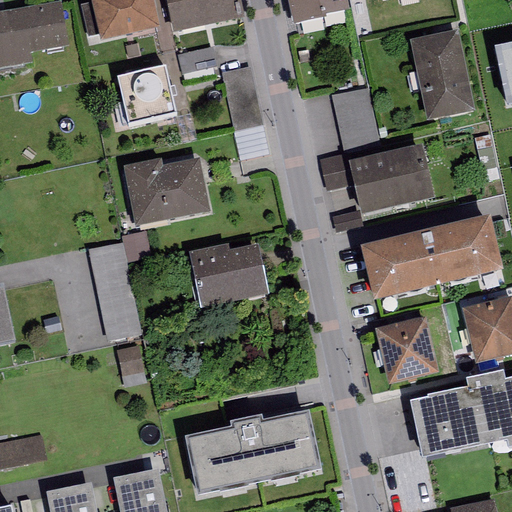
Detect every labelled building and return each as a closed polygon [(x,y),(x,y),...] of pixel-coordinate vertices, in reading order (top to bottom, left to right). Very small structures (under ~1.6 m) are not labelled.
[(151,0),(90,0),(100,43),(159,30),(151,0)] [(242,0),(170,0),(177,35),(247,21),(242,0)] [(345,0),(286,0),(293,28),(325,21),(325,18),(348,13),(345,0)] [(59,4),(0,14),(0,70),(33,65),(31,55),(67,49),(59,4)] [(457,33),(409,44),(426,124),(475,114),(457,33)] [(511,42),(494,46),(507,103),(511,102),(511,42)] [(212,49),(177,57),(181,76),(216,68),(212,49)] [(251,69),(222,75),(234,134),(263,128),(251,69)] [(166,70),(117,80),(127,129),(177,118),(166,70)] [(375,89),(339,92),(345,154),(381,150),(375,89)] [(263,128),(234,134),(243,178),(272,172),(263,128)] [(422,150),(348,167),(360,220),(434,203),(422,150)] [(199,161),(162,168),(161,163),(124,170),(135,230),(210,216),(199,161)] [(488,221),(360,252),(374,307),(502,276),(488,221)] [(131,258),(149,255),(145,233),(128,236),(131,258)] [(122,245),(88,252),(106,344),(141,337),(122,245)] [(228,248),(188,256),(188,257),(199,311),(268,297),(258,249),(230,254),(228,248)] [(0,348),(14,345),(2,291),(0,291),(0,348)] [(511,300),(461,313),(474,367),(511,358),(511,300)] [(425,321),(375,334),(389,389),(439,376),(425,321)] [(129,386),(150,382),(144,346),(123,349),(129,386)] [(429,403),(410,406),(422,463),(506,445),(508,453),(511,452),(511,382),(504,384),(502,376),(465,383),(468,391),(427,400),(429,403)] [(231,431),(184,441),(196,501),(321,475),(308,415),(262,425),(261,420),(230,426),(231,431)] [(0,446),(0,472),(47,462),(42,437),(0,446)] [(165,511),(158,473),(112,482),(118,511),(165,511)] [(95,511),(91,487),(45,496),(48,511),(95,511)] [(496,511),(494,502),(450,511),(449,511),(496,511)]
